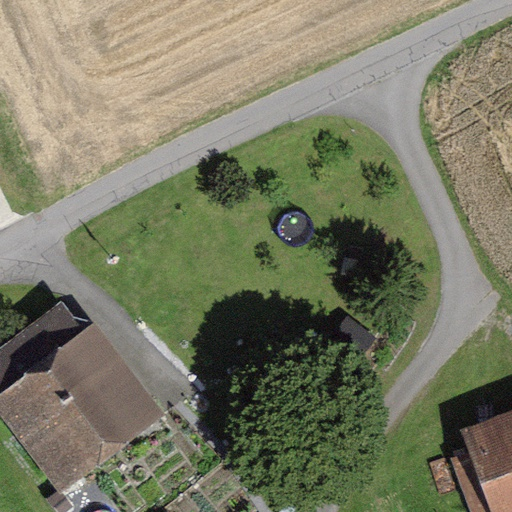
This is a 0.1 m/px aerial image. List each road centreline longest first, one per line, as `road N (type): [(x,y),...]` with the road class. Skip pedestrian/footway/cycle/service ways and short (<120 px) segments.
road 1 (residential): [(324,511),(361,447),(440,345),(460,290),(452,237),(371,63)]
road 2 (unclassified): [(371,63),(146,169),(0,255)]
road 3 (unclassified): [(508,0),(371,63)]
